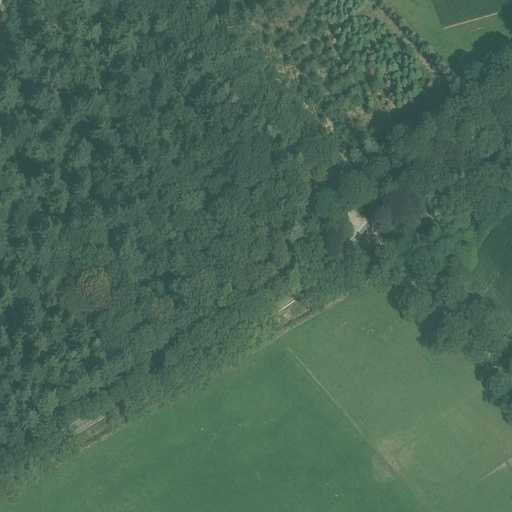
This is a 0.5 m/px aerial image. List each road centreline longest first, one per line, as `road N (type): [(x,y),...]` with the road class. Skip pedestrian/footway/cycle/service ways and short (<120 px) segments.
road 1 (tertiary): [(0,478),(294,296),(367,231)]
road 2 (track): [(133,0),(303,169)]
road 3 (unclassified): [(511,374),(367,231)]
road 4 (tertiary): [(367,231),(451,141),(511,105)]
